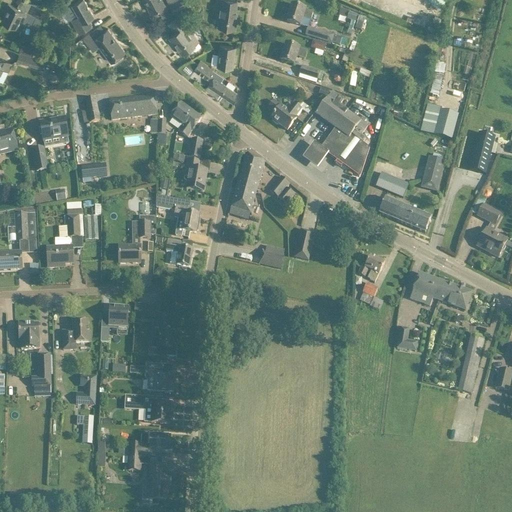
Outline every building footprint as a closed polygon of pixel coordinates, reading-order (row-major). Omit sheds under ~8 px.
[(78,0),(65,8),(72,20),(80,34),(93,27),(88,20),(94,17),(84,0),(78,0)] [(144,0),(151,13),(160,8),(165,5),(162,0),(144,0)] [(186,0),(172,0),(169,2),(174,12),(180,9),(189,4),(186,0)] [(236,0),(221,0),(218,27),(235,29),(236,17),(235,16),(236,0)] [(24,22),(32,26),(39,29),(44,6),(41,5),(31,3),(26,13),(28,14),(24,22)] [(24,11),(16,7),(8,4),(5,10),(6,10),(1,22),(16,29),(24,11)] [(305,10),(301,8),(292,5),(287,22),(300,26),(303,17),(311,20),(313,13),(305,10)] [(347,20),(351,21),(347,34),(351,35),(357,15),(349,13),(350,12),(341,9),(338,15),(347,18),(347,20)] [(182,54),(190,48),(198,41),(179,16),(169,23),(176,32),(171,36),(174,40),(173,41),(182,54)] [(358,18),(355,29),(361,31),(364,20),(358,18)] [(347,48),(349,41),(308,28),(305,35),(347,48)] [(108,29),(94,39),(111,62),(125,52),(108,29)] [(323,52),(326,44),(312,40),(310,48),(323,52)] [(299,49),(295,47),(286,44),(281,61),(294,65),(297,56),(305,59),(307,52),(299,49)] [(236,47),(226,46),(220,45),(217,66),(233,68),(236,47)] [(17,61),(42,68),(44,60),(19,52),(17,61)] [(0,74),(2,69),(8,72),(12,64),(0,57),(0,74)] [(224,78),(212,70),(200,61),(194,70),(206,78),(211,82),(208,86),(234,103),(237,93),(221,82),(224,78)] [(323,74),(320,72),(302,67),(299,77),(316,83),(317,80),(321,81),(323,74)] [(472,69),(465,67),(463,74),(470,76),(472,69)] [(360,69),(359,74),(369,78),(371,73),(360,69)] [(435,73),(430,95),(438,96),(443,75),(435,73)] [(318,96),(327,98),(329,90),(321,87),(318,96)] [(455,88),(450,105),(462,109),(467,92),(455,88)] [(367,127),(343,109),(345,107),(340,104),(344,99),(337,95),(334,99),(331,97),(330,99),(328,98),(327,98),(316,114),(335,128),(320,149),(337,161),(335,163),(341,167),(343,165),(359,177),(361,175),(363,170),(369,148),(362,143),(366,138),(361,135),(367,127)] [(156,96),(109,101),(110,111),(111,119),(132,117),(158,114),(157,106),(156,96)] [(100,122),(97,107),(95,98),(85,99),(88,111),(81,112),(83,124),(100,122)] [(182,126),(193,111),(180,102),(170,117),(182,126)] [(274,102),(269,110),(275,115),(272,119),(273,119),(273,122),(277,125),(279,124),(287,130),(293,123),(296,119),(302,111),(305,113),(309,108),(300,102),(296,106),(290,114),(289,113),(281,107),(274,102)] [(457,116),(428,108),(421,132),(451,140),(457,116)] [(187,138),(202,118),(193,111),(182,126),(178,132),(179,132),(187,138)] [(40,122),(44,143),(68,138),(64,118),(63,118),(63,119),(64,119),(64,120),(51,122),(51,120),(40,122)] [(166,121),(158,120),(150,120),(150,134),(158,135),(157,146),(165,146),(166,121)] [(4,132),(0,132),(0,155),(17,150),(12,131),(4,133),(4,132)] [(485,175),(495,137),(479,133),(474,152),(478,153),(476,160),(472,160),(471,165),(469,171),(485,175)] [(203,141),(201,141),(192,139),(189,154),(178,152),(179,142),(175,142),(173,155),(185,157),(200,160),(203,141)] [(438,146),(436,151),(446,155),(448,149),(438,146)] [(37,173),(47,171),(43,148),(33,150),(37,173)] [(183,164),(185,157),(173,155),(175,155),(173,161),(183,164)] [(249,219),(261,177),(265,163),(246,155),(231,208),(229,214),(249,219)] [(445,162),(429,158),(421,189),(437,193),(445,162)] [(185,177),(184,180),(186,181),(188,181),(186,189),(193,190),(203,192),(207,171),(199,170),(200,162),(190,160),(188,160),(187,168),(190,169),(189,177),(187,177),(185,177)] [(83,180),(106,178),(105,165),(81,167),(83,180)] [(375,187),(403,199),(409,185),(381,173),(375,187)] [(275,185),(270,191),(272,193),(285,205),(294,194),(287,188),(290,185),(282,177),(281,177),(275,185)] [(161,178),(159,189),(167,190),(169,180),(161,178)] [(146,189),(123,195),(126,206),(138,202),(149,199),(146,189)] [(55,192),(56,201),(66,199),(65,190),(55,192)] [(190,202),(166,197),(161,196),(158,196),(156,208),(170,211),(170,210),(175,211),(174,218),(178,218),(176,230),(196,234),(196,232),(198,232),(199,225),(197,225),(199,216),(187,214),(189,208),(190,202)] [(379,214),(425,233),(432,217),(386,198),(379,214)] [(79,237),(78,216),(81,216),(81,203),(67,204),(68,238),(79,237)] [(495,225),(501,215),(483,205),(477,216),(495,225)] [(8,241),(36,239),(35,208),(15,210),(15,214),(14,215),(15,228),(7,229),(8,241)] [(139,223),(132,223),(132,239),(140,239),(150,239),(149,236),(154,236),(154,231),(155,217),(139,217),(139,223)] [(498,258),(503,249),(508,240),(486,229),(477,247),(478,248),(479,246),(490,252),(489,253),(498,258)] [(170,264),(177,265),(189,268),(192,250),(180,248),(181,242),(168,240),(166,252),(172,253),(170,264)] [(312,243),(298,240),(294,258),(308,261),(312,243)] [(140,247),(119,247),(119,254),(119,264),(141,264),(140,254),(140,247)] [(73,264),(73,254),(72,248),(47,249),(48,268),(59,268),(59,265),(73,264)] [(284,251),(276,249),(275,254),(273,253),(270,267),(281,270),(284,256),(283,256),(284,251)] [(21,253),(0,253),(0,271),(22,270),(21,253)] [(375,283),(379,275),(385,263),(370,256),(366,266),(363,264),(358,274),(365,278),(368,270),(371,271),(367,279),(375,283)] [(472,293),(419,274),(412,292),(413,292),(410,300),(430,307),(433,299),(466,311),(472,293)] [(359,301),(370,306),(378,289),(366,283),(362,293),(363,293),(359,301)] [(145,305),(135,305),(134,319),(135,319),(135,316),(149,317),(150,305),(145,305)] [(109,318),(108,327),(118,327),(128,328),(129,308),(118,307),(118,306),(110,306),(110,307),(109,307),(109,318)] [(168,332),(169,317),(160,316),(160,324),(153,324),(152,340),(160,341),(159,349),(168,349),(167,355),(169,355),(168,356),(174,357),(174,355),(175,356),(176,332),(168,332)] [(91,343),(91,342),(91,332),(88,333),(88,322),(73,322),(73,333),(70,333),(70,331),(63,331),(63,350),(76,350),(76,344),(91,343)] [(39,341),(39,335),(39,325),(30,325),(30,324),(18,324),(19,342),(20,342),(20,349),(29,349),(33,349),(39,349),(39,341)] [(416,352),(417,343),(407,342),(409,330),(400,328),(397,349),(416,352)] [(108,343),(109,329),(101,329),(101,343),(108,343)] [(457,391),(471,394),(485,338),(471,335),(457,391)] [(243,367),(246,354),(235,352),(232,365),(243,367)] [(38,378),(32,378),(33,386),(34,386),(34,394),(50,394),(50,386),(49,378),(48,354),(37,355),(38,378)] [(145,368),(145,375),(148,375),(147,391),(164,392),(165,394),(170,394),(171,393),(173,393),(173,384),(174,384),(173,384),(173,380),(174,380),(174,379),(174,372),(173,372),(162,371),(163,366),(165,366),(165,365),(146,364),(146,366),(145,368)] [(113,365),(113,373),(126,373),(126,365),(113,365)] [(495,389),(507,392),(511,372),(499,369),(495,389)] [(77,393),(76,405),(96,406),(97,376),(85,375),(85,387),(84,393),(77,393)] [(102,388),(100,389),(100,395),(106,395),(106,394),(111,390),(106,385),(102,388)] [(132,396),(131,407),(152,408),(151,423),(171,425),(171,422),(173,422),(173,417),(172,416),(172,406),(167,405),(156,405),(157,398),(132,396)] [(78,416),(77,424),(83,425),(83,436),(93,437),(94,417),(78,416)] [(170,436),(160,436),(151,435),(150,443),(150,448),(141,448),(141,445),(129,445),(129,457),(141,457),(150,458),(150,452),(169,453),(170,451),(172,451),(172,445),(170,444),(170,436)] [(140,471),(141,457),(129,457),(128,471),(140,471)] [(162,466),(152,466),(150,466),(150,478),(153,479),(152,485),(143,484),(142,504),(158,505),(159,501),(167,501),(168,487),(170,487),(170,479),(162,479),(162,466)]
